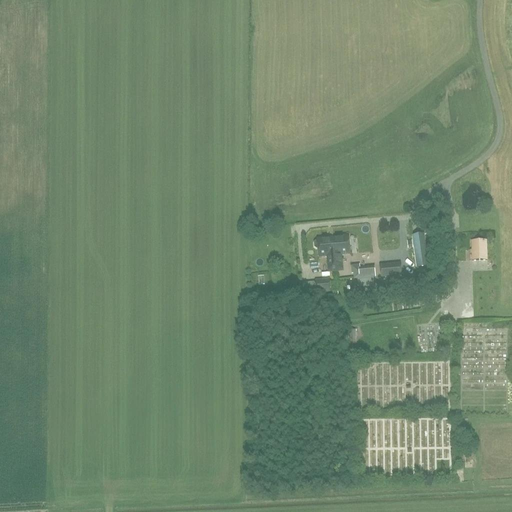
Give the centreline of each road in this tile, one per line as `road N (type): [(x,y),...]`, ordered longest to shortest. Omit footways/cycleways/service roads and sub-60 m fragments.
road 1 (unclassified): [(450,179),(498,137),(480,0)]
road 2 (unclassified): [(450,179),(448,225),(423,228),(415,216),(420,200),(446,182)]
